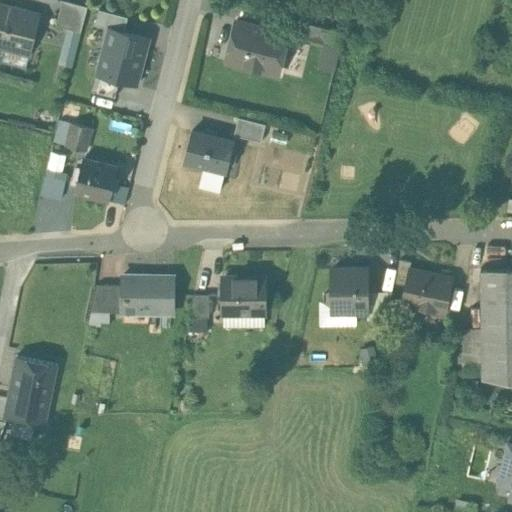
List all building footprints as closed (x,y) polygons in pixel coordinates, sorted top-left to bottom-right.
[(87,7),(62,0),(61,0),(55,25),(80,32),(87,7)] [(40,13),(0,3),(0,46),(0,47),(29,54),(40,13)] [(288,32),(236,19),(226,60),(277,73),(288,32)] [(343,32),(308,23),(304,38),(324,43),(340,47),(343,32)] [(144,62),(150,39),(105,28),(99,51),(144,62)] [(76,46),(63,42),(48,95),(61,98),(76,46)] [(340,47),(324,43),(318,66),(334,69),(340,47)] [(29,54),(0,47),(0,46),(0,61),(26,68),(29,54)] [(138,86),(144,62),(99,51),(93,75),(138,86)] [(313,92),(294,88),(289,110),(308,115),(313,92)] [(266,124),(238,117),(234,135),(261,142),(266,124)] [(71,122),(61,119),(55,141),(66,144),(71,122)] [(92,127),(71,122),(66,144),(65,145),(86,150),(92,127)] [(234,141),(192,130),(184,161),(226,171),(234,141)] [(118,166),(83,157),(74,192),(109,200),(118,166)] [(201,184),(224,190),(228,172),(206,166),(201,184)] [(64,197),(68,179),(46,174),(42,192),(64,197)] [(411,261),(400,259),(395,282),(406,285),(410,268),(411,261)] [(511,266),(481,267),(482,327),(482,376),(511,381),(511,266)] [(367,268),(332,268),(332,288),(324,293),(324,302),(332,306),(348,306),(353,311),(367,311),(367,268)] [(451,277),(410,268),(406,285),(402,305),(443,313),(451,277)] [(173,275),(123,274),(123,284),(123,312),(173,313),(173,275)] [(265,277),(223,277),(223,311),(265,311),(265,277)] [(123,312),(123,284),(97,284),(91,311),(109,311),(123,312)] [(209,293),(193,293),(188,317),(208,316),(209,317),(209,293)] [(109,311),(91,311),(89,323),(101,323),(101,321),(109,321),(109,311)] [(265,311),(223,311),(223,324),(265,324),(265,311)] [(208,316),(188,317),(186,330),(208,330),(208,316)] [(482,376),(482,327),(462,328),(463,372),(482,376)] [(58,363),(17,355),(7,397),(3,416),(4,417),(4,418),(6,418),(6,417),(45,425),(58,363)] [(511,444),(509,444),(503,468),(511,469),(511,493),(511,498),(511,444)]
